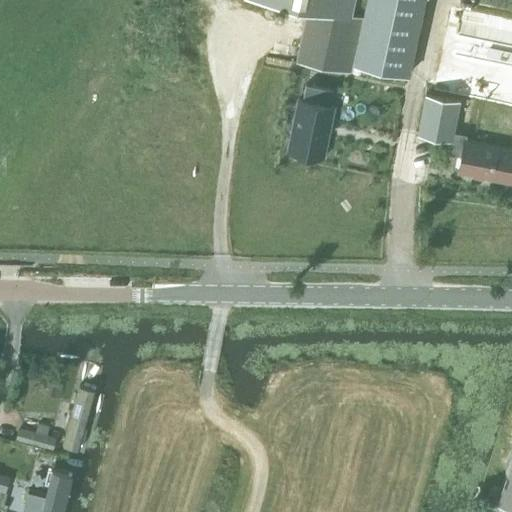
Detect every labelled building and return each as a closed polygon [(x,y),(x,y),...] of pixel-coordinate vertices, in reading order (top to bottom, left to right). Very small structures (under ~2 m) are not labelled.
[(268,0),(308,8),(297,62),(351,73),(362,18),(346,15),(349,0),(268,0)] [(366,0),(354,63),(410,74),(424,0),(366,0)] [(511,17),(479,10),(462,90),(511,99),(511,17)] [(303,99),(299,98),(288,149),(323,157),(334,105),(330,104),(333,89),(306,83),(303,99)] [(449,151),(461,154),(458,170),(511,180),(511,147),(465,138),(466,133),(453,131),(459,100),(426,93),(418,133),(452,139),(449,151)] [(105,372),(86,368),(67,454),(87,458),(105,372)] [(511,511),(511,411),(506,410),(501,426),(511,429),(511,456),(498,504),(500,504),(497,511),(511,511)] [(15,437),(50,446),(52,447),(56,434),(47,432),(49,425),(45,424),(38,422),(36,429),(18,425),(15,437)] [(68,511),(76,475),(54,470),(44,511),(68,511)] [(24,505),(41,509),(44,496),(28,491),(24,505)]
